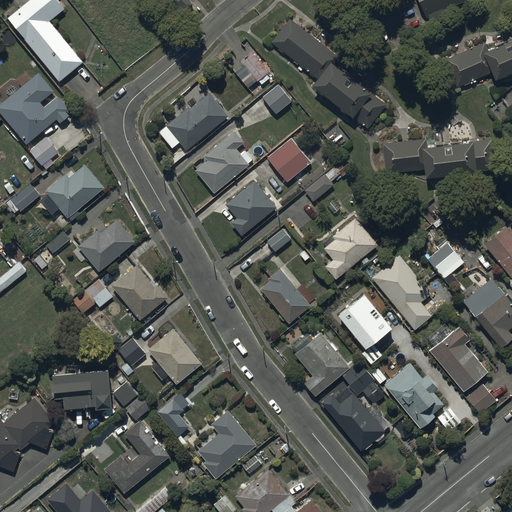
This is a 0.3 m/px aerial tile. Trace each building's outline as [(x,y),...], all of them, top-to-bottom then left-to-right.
[(58,0),(29,0),(8,18),(60,81),(86,61),(52,20),(66,9),(58,0)] [(194,6),(189,0),(171,0),(183,14),(194,6)] [(420,0),(429,20),(474,0),(420,0)] [(288,17),(269,41),(303,68),(299,72),(304,76),(307,71),(315,77),(311,82),(351,114),(350,115),(367,129),(386,105),(369,91),(370,90),(335,62),(339,57),(288,17)] [(486,46),(446,63),(458,90),(494,74),(496,79),(511,72),(511,39),(488,50),(486,46)] [(247,42),(226,58),(248,86),(257,79),(261,84),(273,75),(247,42)] [(40,72),(0,104),(0,109),(28,144),(59,120),(62,124),(72,116),(69,112),(71,110),(61,97),(46,108),(43,103),(56,92),(40,72)] [(281,83),(264,97),(278,113),(294,100),(281,83)] [(160,132),(174,149),(181,143),(188,151),(230,115),(210,91),(201,98),(203,99),(198,104),(196,102),(160,132)] [(197,170),(196,171),(215,194),(251,165),(249,164),(253,161),(245,152),(242,155),(237,149),(245,143),(235,131),(204,156),(208,161),(205,163),(201,159),(193,165),(197,170)] [(48,137),(30,150),(42,166),(60,152),(48,137)] [(291,138),(267,157),(287,182),(311,162),(291,138)] [(427,141),(384,145),(387,175),(425,171),(426,177),(497,169),(493,141),(473,143),(473,141),(427,146),(427,141)] [(65,174),(44,191),(58,209),(56,211),(62,218),(65,216),(71,223),(80,216),(77,212),(105,189),(85,164),(68,178),(65,174)] [(327,174),(306,191),(315,202),(336,185),(333,182),(341,176),(336,169),(328,175),(327,174)] [(236,218),(231,223),(242,236),(277,207),(254,180),(225,205),(236,218)] [(42,196),(30,182),(6,203),(16,215),(21,210),(23,212),(42,196)] [(378,245),(355,218),(333,237),(336,240),(324,250),(333,260),(325,267),(336,280),(378,245)] [(98,231),(77,248),(98,274),(135,244),(116,221),(100,234),(98,231)] [(511,230),(509,227),(486,246),(511,277),(511,283),(511,284),(511,285),(511,230)] [(284,228),(268,241),(277,252),(293,239),(284,228)] [(63,232),(47,246),(54,254),(70,240),(63,232)] [(464,261),(444,238),(437,244),(440,248),(428,258),(451,284),(457,279),(451,273),(464,261)] [(435,295),(404,255),(373,279),(415,332),(436,315),(425,302),(435,295)] [(0,293),(26,271),(18,262),(0,276),(0,293)] [(139,265),(114,285),(142,320),(170,297),(159,283),(156,286),(139,265)] [(271,282),(261,290),(290,324),(317,301),(305,287),(300,291),(281,269),(269,279),(271,282)] [(101,278),(74,299),(85,312),(97,303),(102,308),(116,297),(101,278)] [(511,328),(511,306),(491,281),(464,304),(501,348),(511,338),(511,336),(508,332),(511,328)] [(364,296),(339,316),(368,351),(393,331),(364,296)] [(446,325),(429,339),(435,347),(430,351),(464,393),(489,372),(466,345),(472,341),(461,328),(453,334),(446,325)] [(146,347),(158,363),(150,368),(161,383),(169,377),(176,386),(203,365),(174,329),(158,341),(156,339),(146,347)] [(307,334),(292,347),(296,353),(294,354),(313,376),(305,383),(316,397),(351,368),(336,351),(338,349),(333,343),(331,345),(321,333),(313,340),(307,334)] [(133,336),(119,348),(133,365),(148,353),(133,336)] [(344,376),(360,396),(377,382),(360,362),(344,376)] [(395,370),(386,377),(392,384),(386,388),(422,432),(437,420),(435,417),(447,407),(436,394),(440,391),(429,379),(425,383),(412,367),(401,377),(395,370)] [(111,370),(55,375),(57,399),(66,398),(67,409),(99,407),(99,410),(114,409),(111,370)] [(123,384),(114,393),(126,406),(140,393),(123,375),(118,380),(123,384)] [(485,385),(465,401),(478,417),(498,401),(485,385)] [(159,412),(179,437),(192,426),(181,414),(186,410),(185,409),(192,403),(183,392),(159,412)] [(331,393),(321,401),(361,450),(364,447),(366,449),(373,443),(372,442),(376,440),(377,441),(385,435),(382,431),(390,424),(373,405),(367,410),(353,393),(340,404),(331,393)] [(126,408),(137,421),(152,407),(141,394),(126,408)] [(0,465),(15,471),(23,454),(16,451),(20,447),(23,450),(32,442),(47,448),(54,432),(48,429),(57,422),(36,397),(6,422),(4,419),(0,422),(0,465)] [(204,464),(217,479),(258,446),(229,410),(211,425),(219,435),(199,451),(207,461),(204,464)] [(142,420),(124,435),(140,455),(128,465),(121,457),(105,470),(124,494),(171,457),(142,420)] [(255,453),(243,463),(251,473),(263,463),(255,453)] [(268,469),(234,497),(244,509),(241,511),(271,511),(321,511),(312,501),(299,511),(296,511),(293,508),(297,505),(268,469)] [(81,480),(65,494),(77,509),(94,496),(81,480)] [(166,487),(136,511),(154,511),(173,496),(166,487)]
